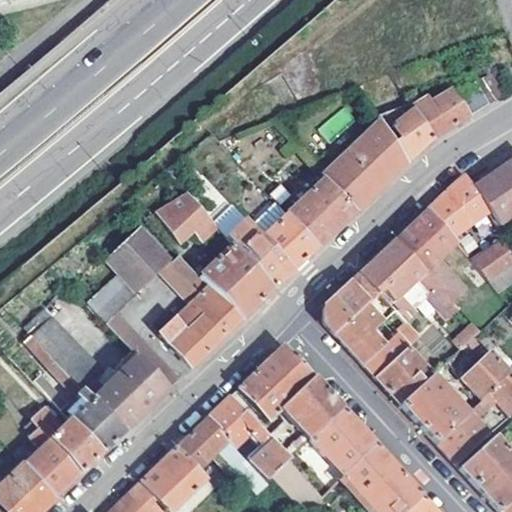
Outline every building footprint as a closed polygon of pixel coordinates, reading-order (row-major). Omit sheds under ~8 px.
[(488,79),(475,88),(489,107),(501,100),(488,79)] [(428,100),(411,110),(433,140),(466,120),(489,107),(475,88),(473,84),(432,106),(428,100)] [(398,117),(382,128),(406,166),(420,152),(433,140),(411,110),(404,113),(398,117)] [(382,128),(321,179),(324,182),(355,214),(361,209),(383,188),(406,166),(382,128)] [(293,150),(280,156),(282,161),(288,157),(299,169),(307,165),(293,150)] [(489,215),(495,224),(511,215),(511,161),(502,167),(507,174),(497,180),(475,193),(489,215)] [(507,174),(502,167),(471,186),(475,193),(497,180),(507,174)] [(471,186),(465,178),(446,196),(427,213),(451,240),(489,215),(475,193),(471,186)] [(324,182),(297,207),(287,217),(318,249),(338,231),(355,214),(324,182)] [(284,193),(274,203),(287,217),(297,207),(284,193)] [(156,214),(153,215),(177,247),(206,220),(186,198),(179,202),(168,208),(156,214)] [(456,245),(451,240),(427,213),(412,227),(405,234),(394,243),(423,276),(456,245)] [(287,217),(262,240),(292,274),(311,256),(318,249),(287,217)] [(106,328),(117,318),(138,298),(135,295),(158,273),(191,306),(209,289),(200,280),(180,259),(172,265),(140,232),(106,265),(119,278),(88,309),(106,328)] [(232,248),(273,292),(287,279),(292,274),(262,240),(253,249),(243,238),(232,248)] [(471,264),(488,283),(511,260),(511,259),(500,242),(498,239),(471,264)] [(432,296),(438,291),(423,276),(394,243),(365,270),(359,276),(393,312),(404,324),(415,313),(400,298),(417,281),(432,296)] [(232,248),(200,280),(209,289),(241,323),(249,315),(266,299),(273,292),(232,248)] [(511,280),(511,260),(488,283),(497,294),(511,280)] [(323,326),(333,336),(367,304),(383,322),(393,312),(359,276),(353,281),(324,309),(323,326)] [(241,323),(209,289),(191,306),(187,310),(216,347),(230,333),(241,323)] [(377,328),(383,322),(367,304),(333,336),(351,356),(375,381),(407,351),(395,338),(384,348),(377,340),(383,334),(377,328)] [(216,347),(187,310),(159,337),(191,370),(204,358),(216,347)] [(52,318),(32,337),(56,362),(84,392),(124,434),(148,412),(167,393),(168,393),(137,361),(118,379),(115,382),(52,318)] [(117,318),(106,328),(132,355),(142,345),(117,318)] [(458,348),(480,334),(473,324),(451,337),(458,348)] [(26,344),(49,369),(56,362),(32,337),(26,344)] [(474,341),(449,364),(454,369),(478,346),(474,341)] [(179,382),(142,345),(132,355),(137,361),(168,393),(179,382)] [(281,413),(313,381),(283,349),(236,393),(267,426),(278,416),(281,413)] [(407,351),(375,381),(387,395),(393,402),(400,409),(433,379),(407,351)] [(489,357),(463,383),(477,398),(482,403),(488,398),(488,397),(503,383),(510,376),(489,357)] [(49,369),(77,398),(84,392),(56,362),(49,369)] [(433,379),(400,409),(417,427),(435,447),(467,416),(462,410),(433,379)] [(317,386),(313,381),(281,413),(310,443),(342,412),(317,386)] [(87,408),(71,424),(101,457),(119,440),(124,434),(84,392),(77,398),(87,408)] [(482,403),(467,416),(435,447),(451,463),(455,468),(490,438),(475,422),(495,405),(488,398),(482,403)] [(462,410),(467,416),(482,403),(477,398),(462,410)] [(250,436),(258,430),(229,400),(212,417),(206,422),(226,444),(264,486),(270,480),(289,462),(271,444),(264,451),(250,436)] [(43,412),(31,423),(80,477),(96,461),(101,457),(71,424),(62,432),(43,412)] [(342,412),(310,443),(343,479),(375,448),(360,431),(342,412)] [(226,444),(206,422),(199,428),(174,452),(195,474),(216,454),(226,444)] [(41,452),(24,468),(54,501),(56,500),(61,494),(80,477),(31,423),(26,429),(32,436),(29,439),(41,452)] [(511,461),(493,441),(459,472),(489,504),(496,511),(501,511),(511,502),(511,461)] [(283,495),(270,480),(264,486),(226,444),(216,454),(241,481),(267,509),(283,495)] [(375,448),(343,479),(373,511),(408,511),(423,498),(389,462),(375,448)] [(138,487),(161,511),(172,511),(204,484),(195,474),(174,452),(158,468),(138,487)] [(231,490),(241,481),(216,454),(195,474),(204,484),(230,511),(239,511),(246,506),(231,490)] [(294,458),(289,462),(270,480),(283,495),(304,477),(305,470),(294,458)] [(24,468),(0,490),(0,511),(43,511),(54,501),(24,468)] [(112,511),(161,511),(138,487),(120,504),(112,511)] [(435,511),(423,498),(408,511),(435,511)] [(511,511),(511,502),(501,511),(511,511)]
